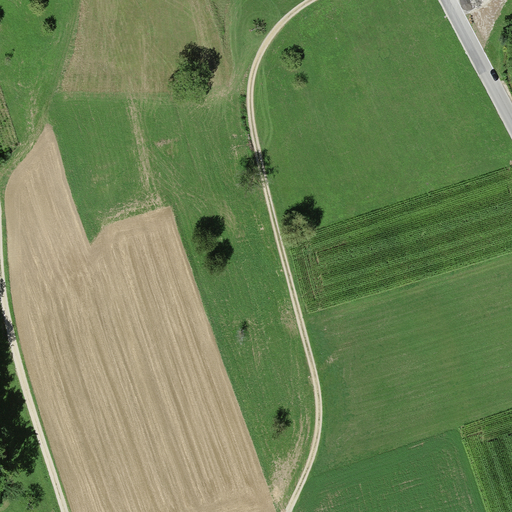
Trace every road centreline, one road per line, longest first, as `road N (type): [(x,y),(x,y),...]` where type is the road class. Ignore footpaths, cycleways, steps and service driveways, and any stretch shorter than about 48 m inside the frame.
road 1 (track): [(297,511),(323,421),(317,372),(258,168),(247,92),(277,26),(310,0)]
road 2 (track): [(68,511),(19,345),(0,229)]
road 3 (unclassified): [(511,126),(446,0)]
